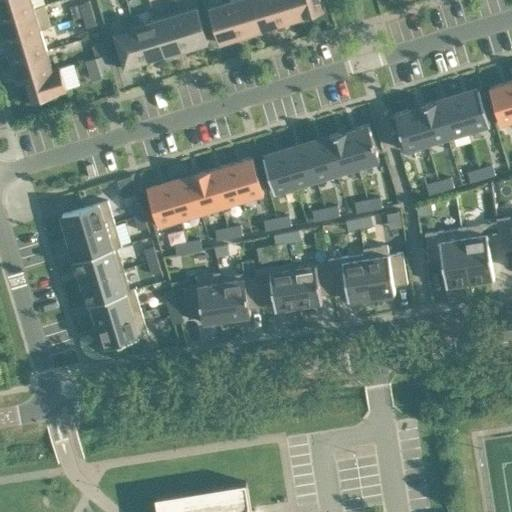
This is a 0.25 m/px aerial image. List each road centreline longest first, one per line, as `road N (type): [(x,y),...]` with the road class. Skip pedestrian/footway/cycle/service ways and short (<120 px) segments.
road 1 (residential): [(0,174),(511,21)]
road 2 (residential): [(57,410),(511,337)]
road 3 (residential): [(0,220),(57,410)]
